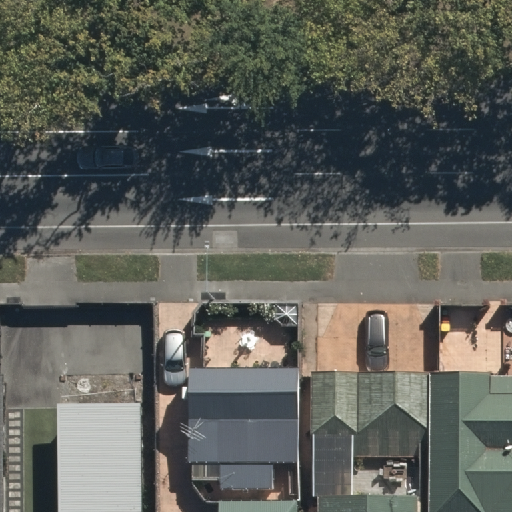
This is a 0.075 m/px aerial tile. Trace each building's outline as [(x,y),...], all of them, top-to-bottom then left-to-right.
[(190,465),(219,465),(220,490),(272,490),(272,464),(297,464),(296,369),(189,370),(190,465)] [(418,371),(307,371),(307,459),(418,459),(418,371)] [(487,376),(429,376),(428,511),(511,511),(511,448),(487,449),(487,434),(511,434),(511,383),(487,383),(487,376)] [(58,406),(58,511),(138,511),(138,405),(58,406)] [(416,511),(417,496),(320,496),(319,511),(416,511)]
